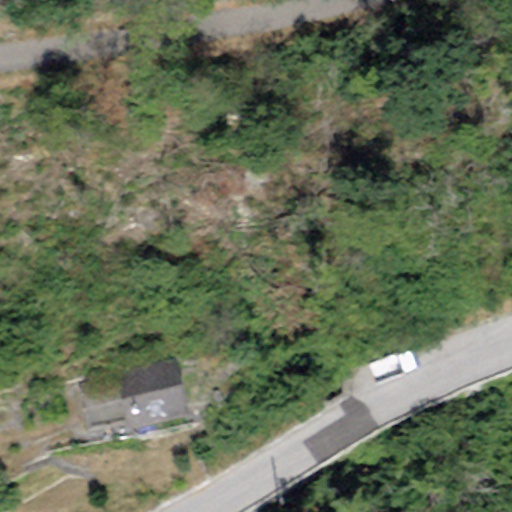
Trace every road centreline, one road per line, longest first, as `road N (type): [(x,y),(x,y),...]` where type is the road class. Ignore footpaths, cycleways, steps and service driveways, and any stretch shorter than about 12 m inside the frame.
road 1 (track): [(362,0),(0,63)]
road 2 (residential): [(198,511),(430,360),(511,334)]
